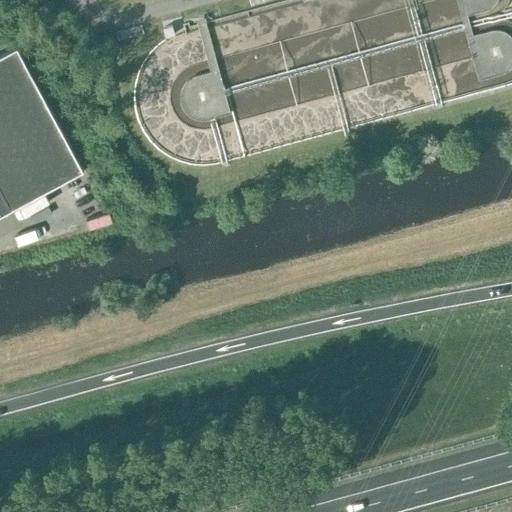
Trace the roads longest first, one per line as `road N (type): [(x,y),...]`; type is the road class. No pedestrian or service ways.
road 1 (motorway): [(511,289),(246,344),(0,409)]
road 2 (motorway): [(511,467),(349,511)]
